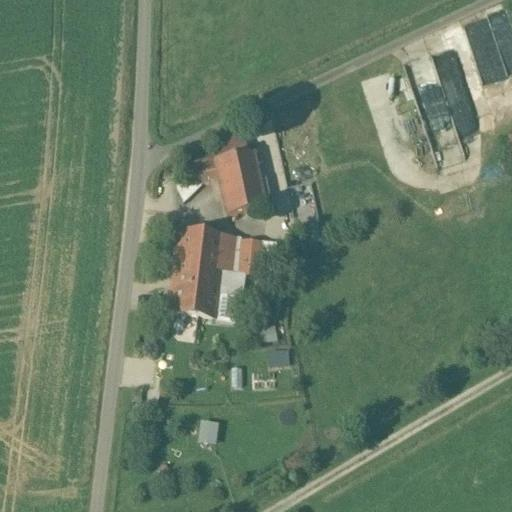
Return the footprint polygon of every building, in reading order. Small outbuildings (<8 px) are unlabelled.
[(511,134),(499,139),(510,174),(511,173),(511,134)] [(252,156),(181,171),(185,191),(217,184),(224,219),(264,211),(252,156)] [(238,244),(177,235),(173,263),(223,269),(224,256),(236,258),(238,244)] [(234,277),(236,258),(224,256),(223,269),(222,275),(234,277)] [(220,298),(222,275),(223,269),(173,263),(170,291),(171,292),(168,316),(214,321),(217,298),(220,298)]
